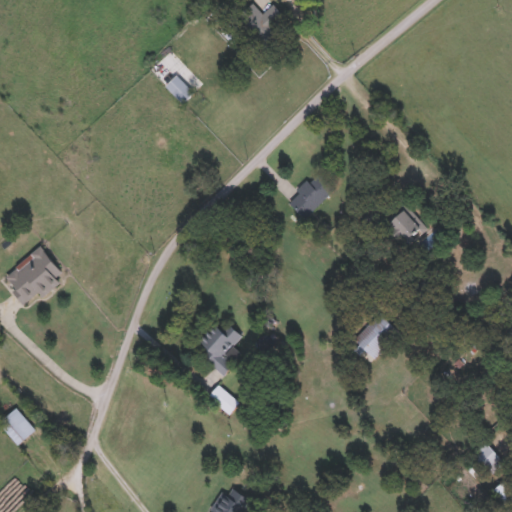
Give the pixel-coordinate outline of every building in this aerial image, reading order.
[(262,12),(271,3),(285,16),(263,38),(238,14),(251,1),(262,12)] [(241,34),(231,42),(222,31),(233,23),(241,34)] [(182,102),(165,85),(176,73),(194,91),(182,102)] [(333,188),(305,217),(288,200),(316,171),(333,188)] [(426,225),(408,242),(389,221),(406,204),(426,225)] [(61,271),(56,276),(58,279),(26,306),(2,277),(40,246),(61,271)] [(354,339),(380,313),(399,332),(373,358),(354,339)] [(511,342),(510,340),(497,353),(485,341),(511,314),(511,342)] [(241,336),(233,345),(242,354),(222,375),(200,353),(206,346),(200,340),(215,324),(225,335),(233,327),(241,336)] [(35,428),(18,444),(0,424),(0,420),(16,407),(35,428)] [(473,442),(484,436),(500,462),(477,476),(468,462),(481,454),(473,442)] [(511,487),(511,499),(506,504),(492,489),(504,479),(511,487)] [(211,511),(227,485),(250,499),(242,511),(211,511)]
